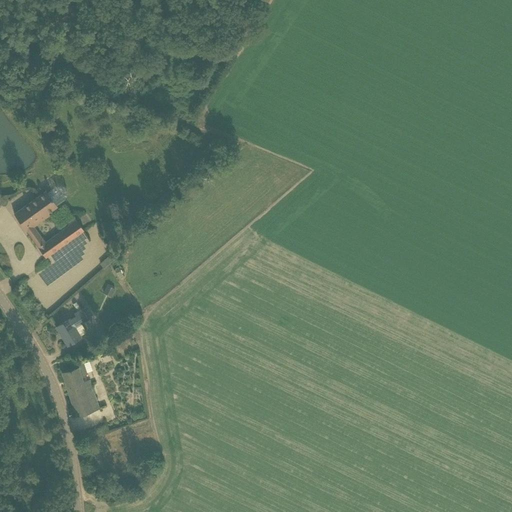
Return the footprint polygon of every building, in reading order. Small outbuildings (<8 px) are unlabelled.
[(58,207),(57,205),(66,199),(65,198),(66,197),(67,196),(67,194),(68,193),(67,191),(67,189),(66,188),(65,187),(63,186),(62,186),(60,186),(58,186),(57,187),(56,186),(47,192),(46,190),(13,213),(26,231),(27,232),(50,215),(49,213),(58,207)] [(45,258),(84,230),(77,220),(38,248),(45,258)] [(116,222),(107,222),(107,239),(116,239),(116,222)] [(69,319),(56,326),(68,345),(80,337),(74,328),(88,319),(82,309),(74,314),(76,316),(69,320),(69,319)] [(77,365),(78,367),(62,372),(76,416),(98,409),(89,380),(82,382),(81,377),(85,375),(87,372),(84,363),(77,365)]
